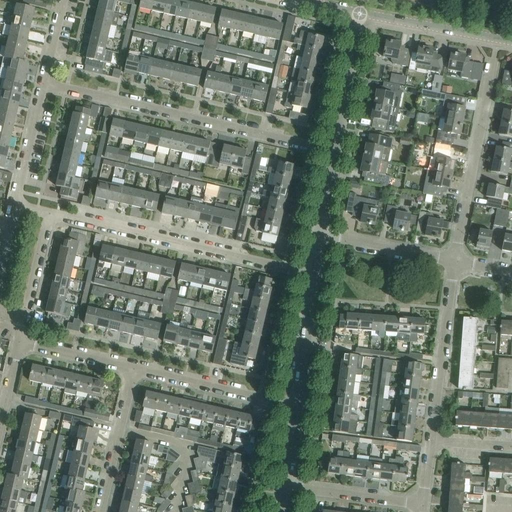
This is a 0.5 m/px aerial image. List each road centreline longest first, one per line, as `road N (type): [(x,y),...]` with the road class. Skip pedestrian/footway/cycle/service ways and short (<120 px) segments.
road 1 (residential): [(336,152),(44,84)]
road 2 (residential): [(316,276),(48,214)]
road 3 (residential): [(453,262),(497,39)]
road 4 (residential): [(431,441),(453,262)]
road 5 (residential): [(299,406),(134,370)]
road 6 (residential): [(336,152),(361,9)]
road 7 (residential): [(101,511),(134,370)]
road 8 (tertiary): [(497,39),(361,9)]
road 9 (residential): [(422,503),(288,486)]
road 10 (residential): [(453,262),(323,234)]
road 11 (residential): [(299,406),(316,276)]
road 12 (residential): [(15,205),(44,84)]
